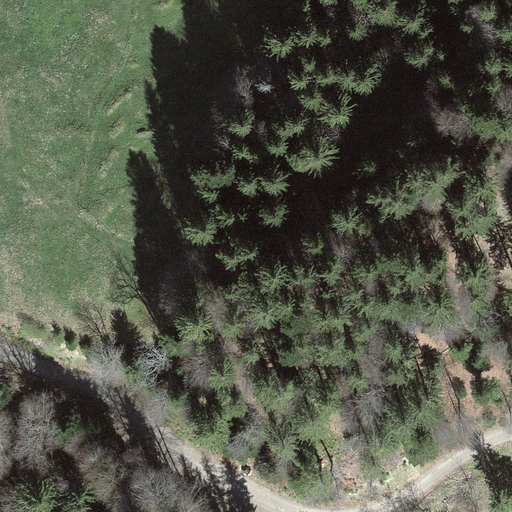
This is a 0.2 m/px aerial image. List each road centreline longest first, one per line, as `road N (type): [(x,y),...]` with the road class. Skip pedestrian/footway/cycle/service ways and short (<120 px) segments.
road 1 (track): [(0,344),(268,501),(329,511)]
road 2 (track): [(352,511),(399,501),(511,447)]
